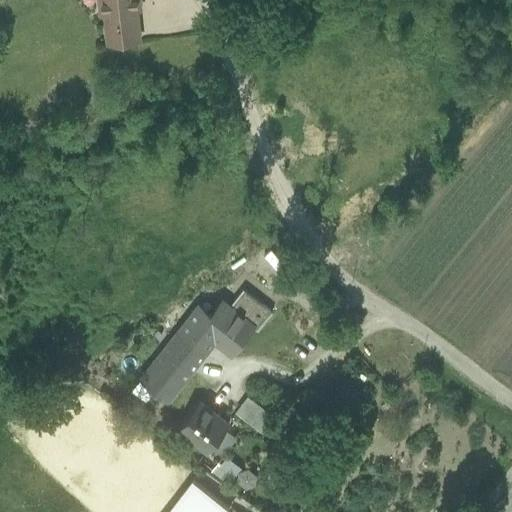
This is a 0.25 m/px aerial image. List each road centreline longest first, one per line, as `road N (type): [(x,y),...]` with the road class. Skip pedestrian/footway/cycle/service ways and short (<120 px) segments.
road 1 (track): [(200,0),(295,228),(362,296),(511,406)]
road 2 (unknown): [(162,350),(134,315),(0,4)]
road 3 (track): [(362,296),(299,379),(240,369)]
